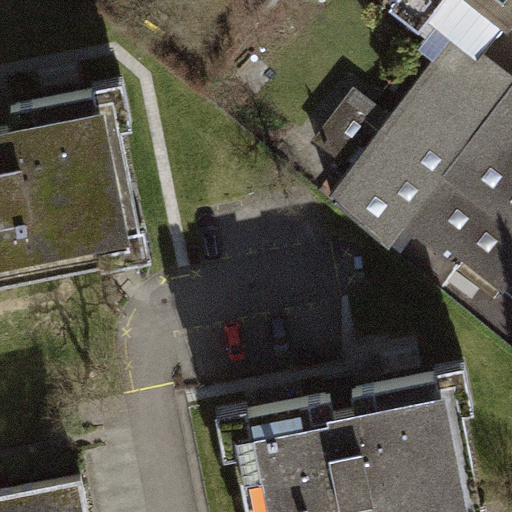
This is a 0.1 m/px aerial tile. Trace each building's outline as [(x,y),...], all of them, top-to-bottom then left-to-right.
[(511,14),(511,0),(405,0),(431,20),(446,0),(482,0),(508,20),(511,14)] [(511,80),(459,39),(334,200),(392,244),(412,218),(507,292),(511,285),(511,80)] [(95,86),(0,105),(0,277),(103,256),(98,233),(140,224),(119,123),(103,126),(95,86)] [(356,90),(316,141),(344,162),(383,111),(356,90)] [(438,370),(248,408),(256,444),(239,448),(251,511),(455,511),(482,507),(462,406),(445,410),(438,370)] [(94,511),(90,490),(0,506),(0,511),(94,511)]
